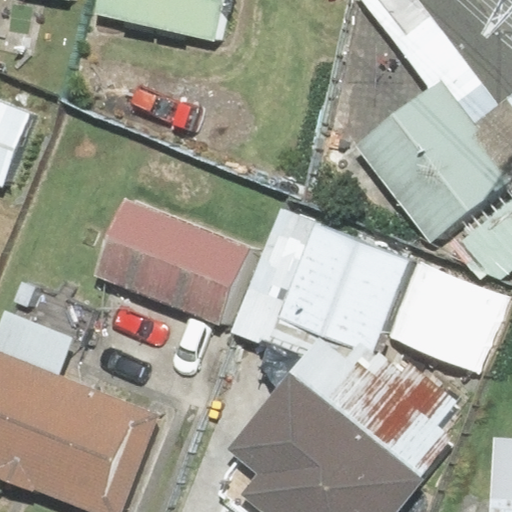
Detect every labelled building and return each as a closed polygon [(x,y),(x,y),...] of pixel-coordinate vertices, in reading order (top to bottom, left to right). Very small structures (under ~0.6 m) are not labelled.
[(239,0),(113,0),(109,21),(230,47),(239,0)] [(511,0),(435,0),(511,102),(511,0)] [(265,110),(187,80),(167,132),(244,162),(265,110)] [(52,118),(0,96),(0,181),(22,190),(52,118)] [(267,252),(138,199),(106,275),(236,329),(267,252)] [(292,318),(300,322),(288,348),(353,378),(366,352),(386,362),(433,260),(339,217),(292,318)] [(5,347),(0,359),(0,472),(101,511),(142,511),(181,417),(5,347)] [(417,511),(443,482),(309,374),(246,452),(275,475),(258,496),(278,511),(417,511)]
